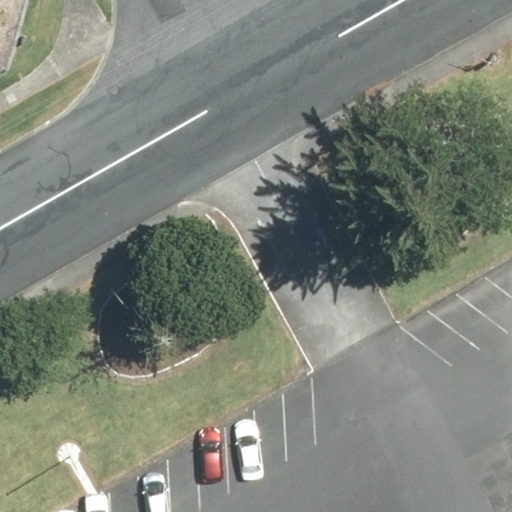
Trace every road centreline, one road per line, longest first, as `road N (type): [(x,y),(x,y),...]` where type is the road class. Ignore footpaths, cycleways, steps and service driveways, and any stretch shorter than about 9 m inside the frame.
road 1 (tertiary): [(275,72),(0,230)]
road 2 (tertiary): [(401,0),(275,72)]
